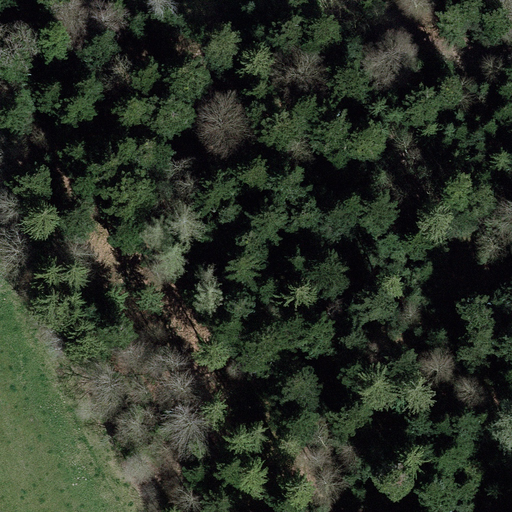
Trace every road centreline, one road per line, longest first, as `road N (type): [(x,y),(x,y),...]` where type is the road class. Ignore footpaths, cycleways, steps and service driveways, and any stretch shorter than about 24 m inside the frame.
road 1 (track): [(265,500),(511,417)]
road 2 (track): [(400,0),(423,39),(479,56),(511,53)]
